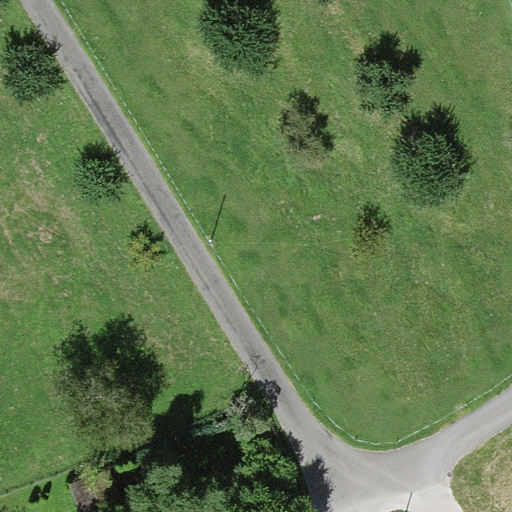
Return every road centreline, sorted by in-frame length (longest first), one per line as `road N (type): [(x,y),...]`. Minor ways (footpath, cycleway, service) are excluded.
road 1 (residential): [(339,511),(337,486),(53,0)]
road 2 (track): [(511,414),(416,483),(337,486)]
